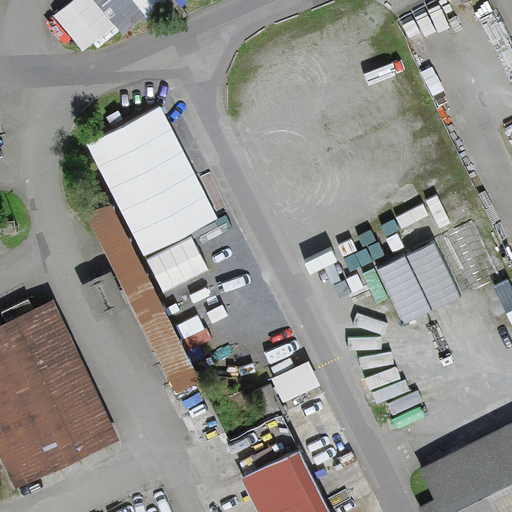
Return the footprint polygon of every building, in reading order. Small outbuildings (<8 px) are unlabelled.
[(77,39),(143,6),(140,0),(114,0),(103,6),(100,0),(60,0),(58,1),(77,39)] [(162,365),(192,351),(103,170),(73,185),(162,365)] [(493,308),(504,305),(503,302),(511,299),(511,274),(485,283),(493,308)] [(0,327),(0,453),(17,488),(122,435),(54,300),(0,327)] [(314,355),(289,363),(296,383),(320,375),(314,355)] [(511,511),(511,424),(420,472),(441,511),(511,511)] [(259,511),(335,511),(300,442),(239,472),(259,511)]
